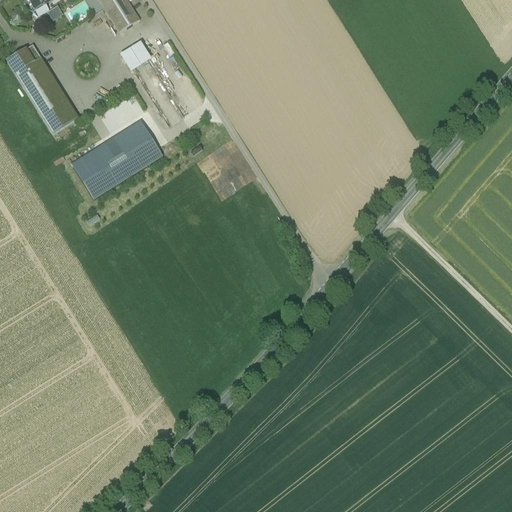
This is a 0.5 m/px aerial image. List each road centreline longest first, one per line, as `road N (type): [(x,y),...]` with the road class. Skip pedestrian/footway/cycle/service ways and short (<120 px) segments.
road 1 (unclassified): [(329,288),(147,0)]
road 2 (secondary): [(329,288),(118,511)]
road 3 (secondary): [(511,81),(329,288)]
road 4 (track): [(511,330),(393,213)]
